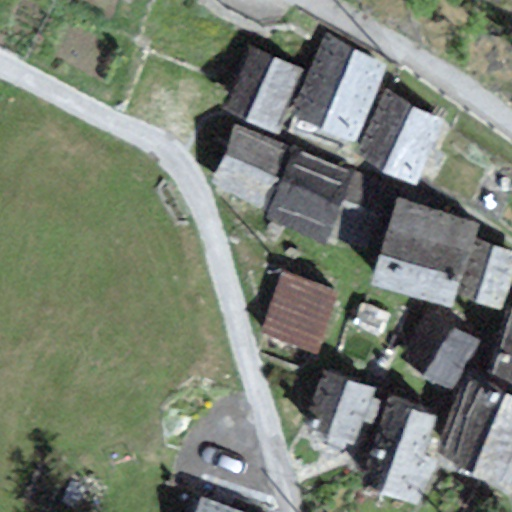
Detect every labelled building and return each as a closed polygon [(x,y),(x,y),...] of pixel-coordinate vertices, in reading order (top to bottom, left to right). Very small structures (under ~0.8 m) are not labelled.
[(381,66),(326,40),(295,104),(351,130),(381,66)] [(297,70),(248,48),(225,98),(274,120),(297,70)] [(442,122),(388,96),(362,148),(416,175),(442,122)] [(285,151),(238,129),(215,177),(262,200),(285,151)] [(386,193),(294,157),(275,205),(367,241),(386,193)] [(471,219),(398,198),(377,269),(449,290),(471,219)] [(511,257),(511,252),(473,240),(459,286),(499,298),(511,257)] [(332,291),(282,273),(263,324),(313,342),(332,291)] [(511,305),(492,364),(511,370),(511,305)] [(473,341),(427,314),(403,355),(450,381),(473,341)] [(365,387),(324,372),(320,383),(316,425),(347,436),(365,387)] [(511,391),(470,374),(440,447),(511,476),(511,391)] [(432,415),(389,399),(360,476),(413,497),(429,456),(417,452),(432,415)] [(242,511),(199,494),(192,511),(242,511)]
